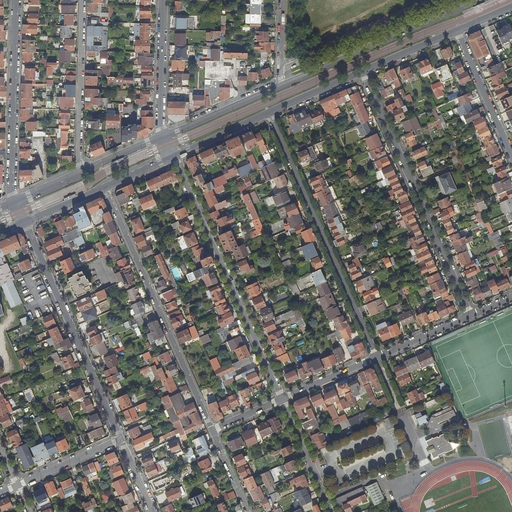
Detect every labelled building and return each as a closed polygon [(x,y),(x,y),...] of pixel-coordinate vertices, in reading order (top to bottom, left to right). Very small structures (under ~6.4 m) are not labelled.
[(250,21),(250,23),(260,23),(260,0),(250,0),(250,4),(246,4),(246,21),(250,21)] [(66,4),(67,13),(75,13),(75,3),(66,4)] [(88,3),(88,11),(90,11),(90,12),(93,12),(93,11),(98,11),(98,5),(102,5),(109,5),(109,4),(92,3),(88,3)] [(141,8),(140,18),(150,18),(150,14),(151,9),(141,8)] [(29,14),(29,23),(38,23),(38,14),(29,14)] [(65,14),(65,26),(71,26),(74,26),(74,14),(65,14)] [(88,21),(87,26),(109,27),(109,23),(109,22),(100,22),(100,16),(98,16),(94,16),(92,16),(91,21),(88,21)] [(173,18),(173,23),(174,23),(174,24),(176,24),(176,29),(188,29),(188,24),(187,24),(187,18),(173,18)] [(141,32),(141,40),(149,40),(149,30),(150,30),(150,24),(137,23),(137,32),(141,32)] [(500,28),(504,39),(511,35),(511,29),(509,24),(505,25),(506,28),(504,29),(503,27),(500,28)] [(24,25),(23,33),(36,33),(36,25),(24,25)] [(62,26),(61,38),(72,38),(72,34),(71,34),(71,31),(71,26),(65,26),(62,26)] [(87,26),(87,46),(101,46),(108,46),(108,39),(109,27),(87,26)] [(469,40),(477,59),(483,57),(486,65),(481,68),(482,70),(487,68),(495,65),(479,31),(470,35),(469,40)] [(257,32),(257,41),(268,42),(268,32),(257,32)] [(176,33),(176,45),(178,45),(185,45),(186,34),(176,33)] [(30,40),(23,40),(23,52),(35,52),(35,47),(36,40),(30,40)] [(65,46),(65,51),(70,51),(74,51),(75,40),(65,40),(65,43),(65,46)] [(136,40),(136,52),(137,52),(150,53),(150,40),(149,40),(141,40),(136,40)] [(259,44),(259,52),(261,52),(270,52),(270,45),(275,45),(275,43),(257,42),(257,44),(259,44)] [(211,46),(211,58),(217,58),(218,49),(221,49),(221,48),(221,46),(215,46),(211,46)] [(441,51),(445,59),(453,55),(449,47),(441,51)] [(60,51),(60,63),(70,63),(70,51),(65,51),(60,51)] [(101,54),(100,65),(103,65),(108,65),(112,65),(112,60),(108,60),(108,54),(113,55),(113,52),(108,52),(101,52),(87,51),(87,56),(98,56),(100,54),(101,54)] [(221,51),(220,58),(220,61),(220,83),(223,83),(223,80),(225,80),(225,88),(220,88),(220,96),(220,97),(234,90),(231,80),(232,66),(224,66),(224,57),(247,58),(247,53),(224,52),(224,51),(222,51),(221,51)] [(23,52),(23,61),(33,61),(33,54),(39,54),(39,52),(36,52),(35,52),(23,52)] [(137,52),(137,65),(140,66),(142,66),(151,66),(152,66),(153,54),(150,53),(137,52)] [(413,65),(416,72),(421,70),(422,74),(432,69),(428,59),(413,65)] [(451,62),(455,71),(454,72),(451,74),(452,77),(464,72),(458,59),(451,62)] [(173,60),(173,68),(174,68),(174,74),(184,74),(184,60),(178,60),(173,60)] [(206,61),(205,67),(205,96),(204,105),(204,108),(210,106),(210,100),(220,96),(220,88),(220,83),(220,61),(206,61)] [(487,68),(489,74),(490,73),(492,76),(503,71),(507,69),(504,61),(495,65),(487,68)] [(47,65),(47,75),(52,75),(52,68),(56,68),(57,63),(47,63),(47,65)] [(435,69),(440,81),(441,83),(452,78),(452,77),(451,74),(447,64),(435,69)] [(103,65),(103,71),(86,71),(86,76),(97,76),(107,77),(108,65),(103,65)] [(141,77),(141,78),(154,78),(154,71),(151,71),(151,66),(142,66),(142,77),(141,77)] [(400,71),(404,80),(413,76),(409,67),(400,71)] [(261,72),(264,78),(272,75),(269,68),(261,72)] [(26,69),(26,84),(35,84),(35,79),(39,79),(39,73),(35,72),(35,69),(26,69)] [(392,80),(396,88),(398,87),(399,88),(400,90),(398,91),(400,97),(394,100),(395,102),(386,106),(388,112),(408,103),(393,69),(388,71),(392,80)] [(490,77),(494,85),(493,86),(495,89),(503,86),(500,79),(505,76),(503,71),(492,76),(490,77)] [(249,72),(249,80),(257,80),(257,72),(249,72)] [(458,76),(462,84),(466,82),(470,80),(466,72),(458,76)] [(174,74),(174,87),(181,87),(182,80),(190,80),(190,74),(184,74),(174,74)] [(67,76),(67,85),(76,85),(76,76),(67,76)] [(86,76),(86,85),(97,85),(97,76),(86,76)] [(239,76),(239,85),(247,85),(247,77),(239,76)] [(107,77),(107,82),(121,82),(121,88),(124,88),(124,82),(133,83),(133,78),(124,78),(107,77)] [(142,83),(142,87),(152,87),(153,81),(154,81),(154,78),(141,78),(138,78),(135,78),(135,83),(142,83)] [(440,81),(431,85),(433,89),(427,91),(428,94),(443,87),(441,83),(440,81)] [(495,90),(499,99),(503,97),(504,98),(507,97),(507,95),(509,94),(506,87),(511,84),(511,82),(505,86),(495,90)] [(32,99),(32,86),(41,86),(41,84),(35,84),(26,84),(22,84),(22,99),(32,99)] [(352,92),(348,94),(350,99),(361,123),(361,124),(365,122),(369,120),(362,104),(360,99),(354,86),(350,88),(352,92)] [(378,90),(382,97),(393,92),(391,87),(390,87),(384,90),(383,88),(378,90)] [(63,88),(63,97),(73,97),(76,97),(76,88),(67,88),(63,88)] [(447,96),(449,101),(457,98),(461,96),(457,88),(452,90),(454,93),(449,95),(447,96)] [(333,95),(337,105),(350,99),(348,94),(346,89),(333,95)] [(220,97),(219,102),(236,94),(234,90),(220,97)] [(140,100),(139,105),(145,105),(147,105),(147,97),(150,97),(150,92),(141,92),(141,100),(140,100)] [(457,98),(460,106),(470,102),(472,101),(471,98),(472,98),(470,92),(461,96),(457,98)] [(190,93),(189,102),(189,105),(204,105),(205,96),(193,96),(193,93),(190,93)] [(500,100),(504,108),(511,105),(511,94),(511,95),(500,100)] [(324,107),(328,116),(330,115),(330,116),(340,112),(337,105),(333,95),(319,101),(322,108),(324,107)] [(220,96),(210,100),(210,106),(219,102),(220,97),(220,96)] [(62,106),(62,110),(71,110),(71,106),(73,106),(73,97),(63,97),(61,97),(61,101),(59,101),(59,106),(62,106)] [(86,98),(86,109),(91,109),(91,104),(102,104),(102,103),(107,103),(107,98),(103,98),(92,98),(86,98)] [(169,98),(168,115),(185,115),(189,115),(189,105),(189,102),(176,102),(176,98),(169,98)] [(33,99),(32,99),(22,99),(22,109),(33,109),(33,99)] [(459,110),(461,116),(463,115),(472,111),(470,106),(471,105),(470,102),(460,106),(456,108),(457,111),(459,110)] [(393,111),(397,120),(404,117),(402,112),(407,110),(405,106),(393,111)] [(463,115),(467,123),(472,121),(480,117),(478,112),(484,109),(483,106),(472,111),(463,115)] [(430,109),(436,121),(439,119),(438,116),(434,108),(430,109)] [(22,109),(21,117),(31,118),(31,116),(29,116),(29,112),(37,112),(37,109),(33,109),(22,109)] [(320,109),(309,114),(313,122),(314,123),(314,124),(315,127),(323,124),(322,120),(324,119),(320,109)] [(137,125),(137,138),(149,133),(153,128),(153,111),(142,110),(142,116),(143,117),(142,125),(140,125),(137,125)] [(60,111),(60,119),(69,119),(69,116),(70,116),(70,111),(60,111)] [(294,116),(300,128),(313,122),(309,114),(307,115),(305,111),(294,116)] [(106,114),(106,119),(106,127),(119,127),(120,115),(106,114)] [(291,125),(295,134),(301,131),(300,129),(300,128),(294,116),(294,115),(288,117),(291,125)] [(403,121),(407,129),(408,133),(414,130),(424,126),(419,115),(403,121)] [(472,121),(477,130),(478,130),(486,126),(482,116),(480,117),(472,121)] [(60,119),(60,128),(70,128),(70,123),(68,123),(69,119),(60,119)] [(90,119),(90,128),(99,128),(100,119),(90,119)] [(438,124),(438,125),(437,126),(438,129),(443,127),(442,124),(439,119),(436,121),(427,124),(429,128),(438,124)] [(27,122),(27,130),(37,130),(37,122),(33,121),(33,122),(27,122)] [(357,125),(362,136),(367,133),(367,132),(369,131),(365,122),(361,124),(357,125)] [(128,128),(122,128),(122,142),(128,142),(128,140),(132,141),(137,138),(137,125),(137,124),(132,124),(132,125),(132,127),(128,127),(128,128)] [(336,130),(338,134),(348,130),(346,126),(336,130)] [(478,130),(482,139),(482,138),(490,135),(486,126),(478,130)] [(58,129),(58,138),(66,139),(66,134),(68,134),(68,129),(58,129)] [(404,135),(410,147),(417,144),(413,136),(416,135),(414,130),(408,133),(404,135)] [(241,136),(248,150),(255,146),(256,147),(257,147),(256,146),(258,145),(254,136),(252,131),(241,136)] [(258,145),(267,165),(272,163),(259,133),(254,136),(258,145)] [(365,138),(370,150),(381,145),(376,133),(365,138)] [(482,138),(486,148),(494,144),(490,135),(482,138)] [(225,143),(230,154),(231,156),(245,151),(239,137),(225,143)] [(58,138),(57,148),(61,148),(64,148),(67,148),(67,144),(66,144),(66,139),(58,138)] [(90,146),(92,151),(90,152),(90,154),(92,159),(106,152),(101,142),(90,146)] [(212,149),(217,160),(230,154),(225,143),(212,149)] [(494,144),(486,148),(490,156),(485,158),(487,161),(494,158),(493,156),(500,153),(496,144),(494,144)] [(305,150),(298,153),(302,162),(306,161),(306,162),(316,158),(316,156),(318,155),(318,153),(318,151),(318,150),(317,148),(315,149),(314,147),(313,146),(313,145),(312,145),(308,147),(305,149),(305,150)] [(374,150),(377,156),(379,159),(387,156),(382,146),(374,150)] [(412,152),(415,159),(427,153),(424,147),(412,152)] [(61,148),(60,162),(74,162),(74,156),(64,156),(64,152),(64,148),(61,148)] [(28,149),(21,149),(21,154),(23,154),(23,158),(26,158),(26,160),(33,160),(33,158),(30,158),(30,149),(28,149)] [(199,154),(203,164),(208,162),(209,165),(218,161),(217,160),(212,149),(199,154)] [(249,160),(250,162),(251,164),(254,171),(258,169),(250,152),(246,154),(247,157),(249,160)] [(201,173),(199,170),(197,171),(195,167),(197,166),(199,165),(195,156),(188,159),(186,163),(193,177),(201,173)] [(375,161),(378,166),(380,170),(391,165),(387,156),(379,159),(375,161)] [(491,160),(494,168),(502,165),(500,162),(502,161),(500,156),(494,159),(491,160)] [(218,162),(224,174),(237,168),(235,166),(233,167),(228,157),(218,162)] [(314,164),(318,173),(328,168),(324,159),(314,164)] [(417,163),(420,170),(427,167),(425,160),(417,163)] [(263,167),(269,181),(274,179),(280,176),(276,167),(275,168),(273,163),(272,163),(267,165),(263,167)] [(247,174),(249,173),(254,171),(251,164),(237,170),(239,174),(240,177),(247,174)] [(33,169),(33,171),(33,181),(33,184),(40,181),(39,178),(44,176),(39,165),(36,166),(36,168),(33,169)] [(380,172),(382,177),(385,176),(386,178),(388,177),(395,174),(391,165),(380,170),(379,170),(380,172)] [(420,170),(424,177),(434,173),(431,165),(427,167),(420,170)] [(496,171),(499,178),(506,175),(507,178),(511,175),(511,171),(511,172),(506,174),(506,172),(504,167),(496,171)] [(224,175),(226,180),(239,174),(237,170),(237,168),(224,174),(224,175)] [(166,173),(170,182),(177,179),(173,170),(166,173)] [(20,171),(20,188),(22,189),(25,188),(25,181),(33,181),(33,171),(20,171)] [(435,177),(443,195),(456,189),(449,172),(438,177),(438,175),(435,177)] [(160,176),(164,185),(170,182),(166,173),(160,176)] [(201,173),(193,177),(194,181),(196,185),(199,184),(199,185),(200,187),(201,188),(201,187),(204,193),(206,192),(209,191),(210,190),(214,189),(211,182),(205,184),(202,177),(201,173)] [(323,173),(310,179),(313,185),(323,181),(325,180),(323,173)] [(247,186),(245,187),(246,191),(259,185),(259,183),(252,186),(247,174),(240,177),(242,181),(244,181),(247,186)] [(274,179),(278,188),(287,184),(283,174),(280,176),(274,179)] [(388,177),(390,183),(397,180),(395,174),(388,177)] [(224,175),(211,181),(211,182),(214,189),(222,185),(227,183),(226,180),(224,175)] [(153,179),(157,189),(164,186),(164,185),(160,176),(153,179)] [(495,183),(499,194),(511,188),(507,178),(495,183)] [(147,182),(151,192),(157,189),(153,179),(147,182)] [(390,183),(393,189),(400,186),(397,180),(390,183)] [(313,185),(315,191),(321,189),(321,190),(327,188),(323,181),(313,185)] [(115,196),(120,205),(128,202),(126,196),(135,192),(132,184),(117,191),(115,196)] [(204,193),(210,207),(214,205),(217,203),(214,197),(213,194),(221,191),(221,190),(224,189),(222,185),(214,189),(210,190),(209,191),(206,192),(204,193)] [(393,189),(389,190),(392,196),(402,191),(400,186),(393,189)] [(392,196),(387,198),(389,202),(394,199),(395,200),(399,198),(401,203),(409,200),(404,190),(402,191),(392,196)] [(248,194),(253,204),(253,205),(259,202),(254,191),(248,194)] [(273,196),(275,202),(277,207),(289,201),(285,191),(273,196)] [(319,196),(323,206),(333,201),(328,192),(321,195),(319,191),(312,194),(314,198),(319,196)] [(243,196),(247,207),(248,207),(253,204),(248,194),(243,196)] [(139,200),(142,207),(143,209),(156,204),(153,195),(146,198),(146,197),(139,200)] [(438,201),(441,207),(433,211),(434,214),(442,210),(441,208),(450,204),(449,204),(447,197),(438,201)] [(84,205),(88,214),(101,209),(103,212),(101,213),(101,215),(102,214),(103,217),(106,223),(112,221),(112,220),(110,215),(109,215),(108,212),(103,199),(100,198),(84,205)] [(133,200),(137,209),(142,207),(139,200),(138,198),(133,200)] [(501,202),(506,214),(511,210),(511,201),(511,198),(510,198),(503,201),(501,202)] [(214,205),(216,210),(227,205),(225,200),(217,203),(214,205)] [(324,211),(328,220),(338,216),(334,207),(335,206),(333,201),(323,206),(320,207),(322,211),(325,210),(325,211),(324,211)] [(399,205),(401,210),(396,212),(396,214),(399,213),(400,213),(412,208),(409,201),(399,205)] [(477,205),(480,211),(485,209),(481,201),(477,203),(477,205)] [(248,217),(249,219),(251,218),(252,221),(253,221),(259,218),(253,205),(253,204),(248,207),(252,215),(250,216),(248,217)] [(285,208),(288,215),(289,217),(298,213),(294,204),(285,208)] [(73,214),(76,223),(88,218),(83,206),(78,208),(80,211),(73,214)] [(277,210),(281,218),(288,215),(285,208),(284,207),(277,210)] [(176,211),(180,219),(188,215),(185,208),(180,210),(180,209),(178,210),(176,211)] [(412,208),(400,213),(403,219),(410,216),(415,214),(412,208)] [(440,214),(442,220),(448,218),(454,215),(451,209),(443,212),(440,214)] [(209,214),(212,222),(217,220),(224,217),(223,215),(221,215),(220,214),(219,214),(217,211),(209,214)] [(476,214),(479,222),(481,221),(484,220),(480,212),(476,214)] [(286,218),(288,222),(283,224),(284,227),(289,225),(288,223),(300,218),(298,213),(289,217),(286,218)] [(403,219),(400,220),(401,224),(397,226),(398,228),(406,225),(415,221),(414,218),(414,217),(418,216),(417,213),(415,214),(410,216),(403,219)] [(217,220),(220,227),(228,223),(228,224),(233,221),(230,214),(224,217),(217,220)] [(328,220),(331,227),(340,222),(344,221),(341,214),(338,216),(328,220)] [(63,220),(67,230),(71,228),(71,227),(75,225),(72,216),(63,220)] [(186,217),(171,224),(173,229),(178,227),(180,226),(181,228),(183,232),(191,229),(188,221),(186,217)] [(131,222),(138,236),(145,233),(144,230),(139,218),(131,222)] [(253,221),(257,231),(250,234),(252,237),(265,232),(263,228),(259,218),(253,221)] [(300,218),(288,223),(289,225),(291,229),(303,223),(300,218)] [(442,220),(445,227),(451,225),(448,218),(442,220)] [(67,230),(63,220),(55,224),(59,234),(66,231),(67,230)] [(102,225),(95,228),(96,231),(103,228),(103,229),(104,228),(108,236),(109,236),(117,232),(112,221),(106,223),(102,225)] [(406,225),(408,228),(411,227),(413,229),(418,227),(415,221),(406,225)] [(331,227),(334,233),(343,229),(340,222),(331,227)] [(303,223),(291,229),(288,230),(291,237),(301,232),(307,230),(305,226),(304,226),(303,223)] [(221,229),(223,234),(230,231),(231,230),(229,225),(221,229)] [(445,227),(449,234),(452,233),(452,234),(457,232),(455,229),(453,230),(451,225),(445,227)] [(36,230),(40,237),(46,235),(43,226),(37,229),(36,230)] [(377,230),(379,237),(384,235),(382,231),(385,230),(384,227),(382,228),(378,230),(377,230)] [(66,231),(59,234),(60,236),(64,244),(82,236),(79,228),(67,233),(66,231)] [(301,232),(303,236),(301,236),(301,238),(303,237),(306,243),(316,239),(311,228),(307,230),(301,232)] [(343,229),(334,233),(336,239),(341,237),(341,236),(345,234),(343,229)] [(134,238),(139,248),(146,245),(143,236),(145,237),(146,237),(152,235),(155,242),(157,241),(153,232),(152,230),(145,233),(138,236),(134,238)] [(109,236),(114,247),(116,246),(122,243),(118,235),(120,234),(119,231),(117,232),(109,236)] [(218,236),(226,252),(232,249),(237,247),(230,231),(223,234),(218,236)] [(452,234),(449,236),(452,242),(454,241),(460,238),(457,232),(452,234)] [(184,237),(188,247),(197,243),(193,233),(184,237)] [(16,236),(21,247),(25,255),(31,252),(23,236),(19,234),(16,236)] [(336,239),(333,241),(336,247),(347,241),(346,238),(349,237),(348,234),(341,237),(336,239)] [(416,236),(409,239),(411,244),(418,241),(418,242),(424,240),(421,234),(416,236)] [(0,245),(1,247),(4,255),(10,252),(13,257),(18,255),(15,250),(21,247),(16,236),(0,242),(0,245)] [(45,243),(48,250),(53,248),(53,249),(54,248),(59,246),(64,244),(60,236),(57,238),(48,242),(45,243)] [(454,241),(457,247),(468,242),(473,240),(471,237),(467,239),(466,236),(460,238),(454,241)] [(97,243),(103,257),(107,255),(105,251),(103,248),(101,242),(97,243)] [(192,248),(196,257),(201,255),(204,253),(202,247),(206,245),(205,242),(192,248)] [(312,242),(301,247),(307,260),(309,259),(317,255),(312,242)] [(353,252),(355,258),(359,257),(366,253),(361,242),(352,245),(355,251),(353,252)] [(454,248),(457,255),(465,251),(471,248),(468,242),(457,247),(454,248)] [(418,246),(420,252),(427,249),(425,243),(420,245),(418,246)] [(237,247),(232,249),(234,253),(235,252),(239,260),(244,257),(248,256),(248,254),(251,253),(247,246),(245,247),(243,244),(237,247)] [(142,249),(143,253),(141,254),(143,258),(153,253),(149,245),(142,249)] [(55,249),(46,253),(50,260),(62,255),(60,251),(61,251),(59,246),(54,248),(55,249)] [(108,250),(113,261),(121,258),(116,246),(114,247),(108,250)] [(0,260),(2,265),(0,266),(0,280),(0,282),(2,286),(3,285),(11,282),(15,280),(14,276),(9,266),(4,255),(1,247),(0,247),(0,260)] [(94,248),(79,252),(82,261),(97,257),(94,248)] [(419,261),(424,259),(431,256),(428,250),(421,253),(416,255),(419,261)] [(457,255),(462,265),(464,264),(474,259),(473,256),(468,258),(465,251),(457,255)] [(155,258),(159,268),(165,265),(160,254),(155,256),(152,257),(153,259),(155,258)] [(100,258),(112,286),(119,283),(115,274),(110,263),(107,255),(103,257),(100,258)] [(196,257),(198,261),(196,262),(199,268),(202,266),(203,267),(209,265),(214,263),(211,255),(203,259),(201,255),(196,257)] [(309,259),(314,269),(322,266),(317,255),(309,259)] [(424,259),(427,266),(433,263),(432,260),(435,258),(433,255),(431,256),(424,259)] [(383,258),(387,268),(392,266),(389,259),(388,256),(383,258)] [(239,260),(240,262),(238,263),(241,270),(245,269),(247,274),(254,270),(252,265),(248,267),(244,257),(239,260)] [(355,258),(347,262),(351,272),(361,268),(363,267),(359,257),(355,258)] [(60,262),(63,270),(73,265),(70,258),(60,262)] [(118,261),(123,270),(129,268),(131,267),(129,262),(128,263),(125,258),(118,261)] [(165,260),(167,264),(169,269),(174,267),(171,260),(170,258),(165,260)] [(464,264),(467,270),(473,267),(479,264),(476,258),(474,259),(464,264)] [(20,263),(24,271),(32,268),(28,260),(20,263)] [(279,265),(282,271),(284,270),(291,267),(288,261),(279,265)] [(427,266),(420,268),(422,273),(429,270),(431,275),(432,275),(438,272),(433,263),(427,266)] [(159,268),(163,275),(156,278),(158,282),(167,278),(169,277),(170,277),(165,265),(159,268)] [(203,267),(200,269),(191,273),(192,276),(195,275),(196,279),(202,276),(208,273),(210,272),(209,269),(210,268),(209,265),(203,267)] [(465,271),(467,277),(474,274),(476,273),(475,270),(473,267),(467,270),(465,271)] [(115,274),(119,283),(123,281),(126,288),(135,283),(133,279),(132,276),(133,275),(131,271),(131,272),(129,268),(123,270),(115,274)] [(351,272),(354,278),(361,275),(360,273),(363,272),(361,268),(351,272)] [(310,273),(316,286),(325,282),(326,282),(320,269),(310,273)] [(72,287),(75,293),(76,293),(78,297),(86,293),(86,291),(91,289),(88,283),(89,283),(88,279),(86,279),(84,275),(83,276),(81,271),(72,275),(73,276),(68,279),(70,283),(69,283),(71,287),(72,287)] [(432,275),(435,282),(441,279),(438,272),(432,275)] [(202,276),(207,287),(218,282),(213,273),(209,275),(208,273),(202,276)] [(465,278),(468,284),(470,283),(472,287),(478,284),(474,274),(467,277),(465,278)] [(361,280),(356,282),(360,292),(365,290),(366,291),(374,287),(369,276),(364,278),(361,279),(361,280)] [(167,278),(158,282),(160,285),(157,286),(159,290),(160,290),(166,287),(165,283),(168,282),(167,278)] [(435,282),(429,284),(433,293),(444,288),(441,279),(435,282)] [(494,293),(499,290),(496,284),(496,283),(494,279),(487,282),(489,286),(490,289),(491,289),(492,288),(494,293)] [(288,284),(293,296),(300,293),(294,281),(290,283),(288,284)] [(496,284),(499,290),(505,288),(502,281),(496,284)] [(247,286),(252,299),(262,295),(260,291),(256,282),(247,286)] [(316,286),(321,297),(329,294),(330,294),(330,293),(325,282),(316,286)] [(472,287),(477,300),(484,297),(481,292),(480,290),(478,284),(472,287)] [(209,289),(213,297),(220,294),(219,290),(220,290),(218,285),(209,289)] [(4,289),(12,307),(21,304),(13,286),(4,289)] [(481,292),(484,297),(492,293),(490,289),(489,286),(487,286),(488,289),(481,292)] [(127,291),(132,305),(140,301),(139,298),(140,297),(138,293),(137,291),(138,291),(136,287),(127,291)] [(162,294),(166,302),(170,300),(170,299),(178,296),(178,295),(175,288),(174,289),(168,291),(162,294)] [(362,294),(366,302),(379,296),(376,288),(362,294)] [(432,293),(434,298),(441,295),(442,297),(447,295),(444,288),(433,293),(432,293)] [(104,289),(81,300),(81,301),(78,302),(80,307),(79,308),(81,312),(92,307),(91,303),(88,298),(91,297),(91,298),(92,298),(96,296),(98,300),(107,296),(104,289)] [(213,297),(209,299),(213,307),(225,301),(223,296),(222,297),(220,294),(213,297)] [(319,298),(324,310),(324,309),(334,305),(329,294),(321,297),(319,298)] [(445,304),(448,313),(455,310),(452,304),(450,306),(447,300),(450,299),(450,300),(453,298),(453,297),(454,297),(452,294),(442,298),(445,304)] [(253,300),(257,310),(265,306),(261,296),(253,300)] [(367,304),(372,315),(381,312),(384,310),(379,298),(367,304)] [(131,305),(135,315),(134,316),(135,318),(135,320),(145,315),(144,312),(145,311),(144,309),(145,308),(142,303),(141,301),(140,301),(132,305),(131,305)] [(167,304),(168,307),(166,308),(168,312),(177,308),(174,301),(167,304)] [(216,307),(219,315),(221,314),(221,315),(230,311),(228,306),(227,307),(225,303),(216,307)] [(324,309),(329,321),(333,319),(341,316),(336,304),(335,305),(334,305),(324,309)] [(438,307),(441,316),(448,313),(445,304),(438,307)] [(260,311),(265,322),(274,318),(269,307),(260,311)] [(263,323),(267,332),(271,330),(275,328),(273,324),(295,315),(300,312),(298,308),(274,318),(265,322),(263,323)] [(88,320),(97,317),(95,310),(90,311),(91,314),(86,316),(88,320)] [(168,315),(174,328),(184,324),(182,320),(184,319),(179,310),(168,315)] [(410,310),(399,316),(402,324),(408,322),(408,323),(415,320),(410,310)] [(428,315),(430,321),(438,317),(435,311),(431,313),(430,312),(430,314),(428,315)] [(231,312),(222,316),(223,319),(219,321),(221,325),(222,328),(229,324),(234,322),(233,320),(234,319),(231,312)] [(295,315),(297,321),(303,319),(300,312),(295,315)] [(417,316),(421,325),(430,321),(426,312),(422,313),(421,312),(420,313),(420,314),(417,316)] [(44,319),(48,327),(51,326),(52,329),(57,327),(58,327),(52,315),(44,319)] [(333,319),(336,327),(338,330),(338,331),(340,330),(347,327),(347,326),(344,319),(342,315),(341,316),(333,319)] [(21,318),(23,325),(29,322),(27,316),(21,318)] [(136,320),(139,326),(144,324),(141,317),(136,320)] [(125,323),(127,329),(135,326),(140,339),(143,338),(143,336),(138,326),(135,320),(135,318),(125,323)] [(297,321),(300,328),(302,327),(306,325),(303,319),(297,321)] [(223,332),(228,341),(233,339),(232,337),(239,333),(238,330),(239,329),(239,328),(238,326),(237,325),(241,323),(239,320),(235,322),(234,322),(229,324),(222,328),(217,330),(219,334),(223,332)] [(148,324),(152,332),(160,328),(157,321),(148,324)] [(173,330),(175,335),(176,334),(181,343),(186,341),(188,344),(200,339),(200,338),(197,332),(192,322),(190,323),(173,330)] [(376,325),(383,341),(392,337),(386,325),(385,322),(376,325)] [(386,325),(392,337),(400,333),(399,329),(396,330),(394,325),(390,326),(389,324),(386,325)] [(49,331),(52,337),(60,334),(57,327),(52,329),(49,331)] [(86,331),(90,338),(99,334),(95,327),(86,331)] [(155,342),(157,346),(163,343),(161,339),(157,341),(157,340),(164,337),(160,328),(152,332),(149,333),(152,340),(155,339),(156,342),(155,342)] [(343,337),(347,348),(354,345),(353,342),(351,343),(344,328),(340,330),(343,337)] [(326,336),(328,339),(336,335),(338,339),(343,337),(340,330),(338,331),(326,336)] [(269,336),(273,346),(281,342),(285,341),(280,331),(273,334),(269,336)] [(90,338),(92,343),(90,344),(91,347),(95,345),(103,342),(105,341),(102,333),(99,334),(90,338)] [(52,337),(55,344),(61,342),(63,340),(60,334),(52,337)] [(115,336),(119,345),(120,348),(121,348),(123,347),(118,335),(115,336)] [(228,341),(226,342),(230,351),(235,349),(244,345),(240,336),(233,339),(228,341)] [(62,345),(65,350),(72,347),(68,338),(63,340),(61,342),(62,345)] [(356,352),(350,354),(353,360),(364,355),(365,351),(361,341),(357,343),(357,344),(354,346),(356,352)] [(95,345),(101,357),(108,353),(103,342),(95,345)] [(273,346),(277,356),(285,352),(281,342),(273,346)] [(235,349),(240,361),(250,356),(245,345),(244,345),(235,349)] [(333,351),(337,362),(345,359),(340,348),(333,351)] [(159,355),(163,365),(172,361),(169,355),(171,354),(170,351),(159,355)] [(417,357),(421,367),(422,368),(435,362),(430,351),(417,357)] [(58,353),(48,357),(51,363),(54,361),(60,359),(58,353)] [(287,353),(273,359),(275,363),(284,358),(288,356),(287,353)] [(321,360),(325,368),(336,362),(332,353),(331,354),(332,355),(321,360)] [(104,358),(109,369),(115,366),(119,365),(115,354),(104,358)] [(63,359),(67,368),(73,365),(74,369),(81,366),(79,363),(75,365),(70,355),(63,359)] [(215,372),(220,383),(224,381),(226,380),(223,375),(253,362),(250,356),(240,361),(221,369),(215,372)] [(152,358),(155,365),(157,369),(160,368),(156,357),(152,358)] [(306,362),(311,372),(314,371),(315,373),(323,369),(318,357),(306,362)] [(405,365),(408,372),(421,367),(417,357),(404,362),(405,365)] [(296,373),(298,378),(299,380),(312,374),(311,372),(306,362),(302,364),(304,368),(298,370),(299,372),(296,373)] [(167,371),(169,377),(170,377),(179,373),(175,364),(168,367),(169,370),(167,371)] [(153,371),(154,374),(157,381),(159,380),(161,379),(157,369),(155,365),(153,366),(142,371),(144,375),(153,371)] [(394,368),(398,377),(408,372),(404,365),(399,367),(398,366),(394,368)] [(109,369),(104,371),(107,378),(115,375),(117,374),(118,374),(115,366),(109,369)] [(157,369),(161,379),(162,381),(166,379),(161,368),(160,368),(157,369)] [(234,381),(235,382),(246,376),(250,384),(259,380),(254,368),(233,377),(234,381)] [(359,373),(364,384),(371,380),(377,378),(374,370),(371,368),(359,373)] [(285,375),(289,382),(298,378),(296,373),(294,370),(285,375)] [(408,372),(398,377),(402,386),(406,384),(406,383),(411,380),(408,372)] [(107,379),(110,385),(113,384),(118,382),(119,381),(123,379),(120,373),(118,374),(117,374),(115,375),(107,378),(107,379)] [(167,392),(169,397),(178,393),(177,391),(176,389),(173,391),(170,384),(173,383),(170,377),(169,377),(166,379),(162,381),(165,386),(167,392)] [(371,380),(375,390),(377,392),(383,390),(377,378),(371,380)] [(335,384),(340,395),(343,394),(343,393),(344,392),(348,401),(351,406),(357,404),(353,395),(348,385),(346,379),(335,384)] [(113,384),(116,391),(122,388),(119,381),(118,382),(113,384)] [(348,385),(353,395),(359,392),(358,391),(359,390),(360,388),(357,381),(348,385)] [(365,386),(372,401),(372,402),(376,400),(368,384),(365,386)] [(81,386),(70,390),(75,401),(76,401),(84,397),(81,390),(83,389),(81,386)] [(252,386),(239,392),(246,407),(251,405),(250,402),(247,404),(245,399),(244,399),(243,397),(254,392),(252,386)] [(407,393),(412,404),(425,398),(420,388),(415,389),(407,393)] [(173,406),(179,419),(186,416),(190,415),(197,412),(193,404),(184,408),(178,395),(187,391),(186,390),(178,393),(169,397),(173,406)] [(339,399),(335,390),(324,395),(326,399),(323,400),(325,402),(327,401),(328,404),(336,401),(340,411),(344,410),(343,410),(340,403),(340,401),(339,399)] [(163,398),(167,408),(171,406),(171,407),(173,406),(169,397),(167,392),(165,394),(166,397),(163,398)] [(310,398),(314,407),(323,403),(324,405),(323,406),(325,411),(328,410),(327,408),(325,402),(323,400),(321,393),(310,398)] [(118,398),(122,409),(132,404),(127,394),(118,398)] [(0,414),(1,417),(9,414),(4,403),(16,397),(14,395),(5,399),(0,401),(0,414)] [(85,401),(89,412),(94,409),(88,395),(86,396),(84,397),(76,401),(77,403),(82,401),(82,402),(85,401)] [(227,399),(231,408),(239,405),(235,395),(226,398),(227,399)] [(295,402),(294,405),(300,419),(304,417),(301,408),(310,404),(306,397),(295,402)] [(372,403),(373,405),(374,408),(388,402),(386,397),(378,400),(372,403)] [(426,403),(428,407),(440,402),(438,398),(426,403)] [(219,403),(223,412),(227,411),(229,415),(233,413),(231,408),(227,399),(219,403)] [(340,403),(343,410),(348,408),(346,402),(344,399),(340,401),(340,403)] [(208,405),(214,418),(217,420),(223,417),(221,411),(219,412),(218,411),(219,411),(218,409),(217,408),(219,407),(217,401),(215,402),(208,405)] [(138,406),(140,411),(149,408),(146,402),(144,403),(138,406)] [(165,410),(169,419),(171,424),(173,423),(179,420),(179,419),(173,406),(171,407),(165,410)] [(328,410),(329,412),(335,425),(348,419),(346,415),(338,418),(332,406),(327,408),(328,410)] [(58,412),(60,417),(64,416),(65,419),(68,418),(69,421),(74,418),(69,407),(58,412)] [(436,417),(435,418),(437,423),(438,423),(439,424),(438,426),(440,431),(448,427),(447,426),(450,425),(450,426),(457,423),(455,417),(454,418),(453,416),(455,415),(453,410),(452,410),(450,407),(434,414),(436,417)] [(127,410),(129,413),(130,413),(134,421),(138,419),(133,408),(127,410)] [(318,423),(315,417),(311,408),(306,410),(310,420),(302,424),(304,429),(318,423)] [(21,409),(9,414),(1,417),(0,417),(0,418),(4,428),(12,424),(10,420),(12,419),(11,417),(9,417),(22,411),(21,409)] [(123,412),(128,423),(134,421),(130,413),(129,413),(127,410),(123,412)] [(179,420),(181,424),(184,423),(184,425),(186,428),(183,429),(185,434),(186,436),(192,434),(191,431),(201,427),(202,424),(197,412),(190,415),(193,422),(192,423),(193,424),(190,425),(186,416),(179,419),(179,420)] [(360,414),(348,419),(350,425),(351,425),(355,432),(363,428),(359,419),(362,418),(368,415),(366,412),(360,414)] [(380,416),(381,418),(382,421),(389,418),(387,412),(380,416)] [(414,415),(419,427),(428,423),(426,419),(427,418),(426,415),(422,416),(420,413),(414,415)] [(90,417),(91,420),(90,421),(92,426),(94,425),(95,428),(103,425),(98,414),(90,417)] [(315,417),(318,423),(322,431),(325,429),(319,415),(315,417)] [(268,421),(273,432),(282,428),(277,417),(268,421)] [(385,420),(389,428),(395,426),(391,418),(390,418),(385,420)] [(348,419),(335,425),(336,428),(340,427),(341,430),(351,426),(350,425),(348,419)] [(173,423),(176,429),(183,427),(182,426),(181,424),(179,420),(173,423)] [(257,428),(261,438),(273,432),(268,421),(256,426),(257,428)] [(8,434),(11,441),(20,437),(17,431),(29,426),(27,422),(25,423),(18,426),(15,428),(16,430),(8,434)] [(143,428),(146,435),(151,433),(152,432),(149,426),(143,428)] [(102,427),(87,434),(90,440),(94,438),(105,433),(102,427)] [(174,430),(166,434),(167,437),(177,433),(178,436),(181,435),(181,436),(185,434),(183,429),(183,427),(176,429),(174,430)] [(129,431),(134,440),(141,437),(139,434),(136,428),(129,431)] [(242,434),(248,447),(262,440),(261,438),(257,428),(242,434)] [(310,436),(313,441),(314,443),(316,446),(317,445),(319,449),(323,447),(328,445),(326,441),(325,438),(322,431),(318,432),(310,436)] [(134,440),(137,449),(142,447),(141,444),(143,443),(144,443),(143,441),(148,439),(149,441),(154,439),(151,433),(146,435),(141,437),(134,440)] [(426,442),(428,448),(430,449),(431,451),(430,453),(433,459),(438,456),(438,455),(445,452),(445,453),(453,450),(449,442),(448,443),(444,434),(439,436),(439,437),(438,438),(437,437),(433,439),(433,440),(431,440),(426,442)] [(229,443),(233,452),(237,450),(236,449),(242,446),(241,445),(244,443),(241,437),(229,443)] [(56,444),(61,453),(65,451),(65,450),(69,448),(65,439),(62,440),(62,441),(56,444)] [(170,447),(180,443),(178,439),(168,443),(170,447)] [(45,443),(50,457),(57,454),(51,440),(45,443)] [(205,442),(209,451),(213,449),(209,440),(205,442)] [(32,448),(36,457),(34,458),(36,463),(50,457),(44,443),(32,448)] [(172,452),(182,448),(180,444),(171,447),(172,452)] [(289,445),(281,449),(282,450),(285,456),(292,452),(289,445)] [(106,455),(109,463),(110,465),(119,461),(115,452),(106,455)] [(197,460),(200,467),(202,473),(210,469),(209,465),(210,465),(206,454),(202,456),(196,458),(197,460)] [(232,458),(234,462),(235,461),(238,466),(246,463),(245,460),(248,458),(246,456),(244,457),(242,454),(232,458)] [(142,459),(145,467),(153,463),(149,456),(142,459)] [(285,464),(288,472),(289,472),(296,468),(295,465),(295,464),(293,460),(285,464)] [(145,468),(150,477),(158,474),(155,466),(159,465),(158,462),(145,468)] [(89,465),(92,473),(94,477),(99,475),(98,474),(96,469),(94,464),(94,463),(89,465)] [(280,466),(283,471),(284,471),(285,471),(285,472),(286,472),(287,472),(288,472),(285,464),(280,466)] [(83,468),(86,475),(92,473),(89,465),(83,468)] [(247,465),(238,469),(243,479),(252,476),(247,465)] [(113,471),(114,473),(111,474),(113,479),(124,474),(121,466),(116,468),(115,467),(110,469),(111,470),(111,471),(113,471)] [(260,475),(264,484),(266,489),(269,487),(275,485),(268,471),(260,475)] [(293,479),(294,480),(288,482),(290,486),(295,483),(295,484),(306,479),(303,475),(293,479)] [(243,479),(248,491),(250,490),(257,487),(252,476),(243,479)] [(81,479),(88,495),(91,494),(93,493),(88,483),(86,477),(85,477),(81,479)] [(151,480),(156,491),(165,487),(165,486),(168,485),(165,479),(162,480),(160,480),(159,477),(151,480)] [(46,485),(49,493),(57,490),(53,481),(54,481),(52,478),(51,479),(52,482),(46,485)] [(57,489),(60,496),(65,494),(76,489),(72,478),(62,483),(63,486),(64,487),(62,488),(62,487),(57,489)] [(113,482),(120,496),(122,495),(129,492),(126,486),(127,485),(124,478),(113,482)] [(306,479),(295,484),(292,485),(293,487),(296,485),(297,488),(307,484),(306,479)] [(212,480),(207,482),(207,483),(209,487),(210,487),(214,496),(213,496),(213,497),(218,495),(217,491),(217,490),(212,480)] [(377,482),(366,487),(374,506),(385,501),(377,482)] [(250,490),(255,502),(260,499),(269,495),(266,489),(264,484),(262,485),(257,487),(250,490)] [(170,491),(165,493),(169,501),(181,496),(184,494),(181,487),(178,488),(172,490),(172,489),(170,490),(170,491)] [(335,499),(338,506),(343,504),(367,494),(364,487),(335,499)] [(34,492),(38,502),(49,497),(44,488),(34,492)] [(119,497),(120,499),(123,498),(126,505),(122,506),(124,511),(134,506),(132,503),(135,501),(131,492),(123,496),(122,495),(120,496),(119,497)] [(221,495),(222,499),(224,502),(236,497),(234,492),(226,495),(225,493),(221,495)] [(272,494),(269,495),(272,502),(279,499),(280,499),(277,492),(276,492),(275,492),(272,494)] [(201,494),(190,499),(193,507),(204,502),(203,499),(201,494)] [(301,506),(312,501),(309,494),(298,498),(301,506)] [(343,504),(345,511),(349,511),(352,511),(351,506),(368,498),(367,494),(343,504)] [(270,507),(269,504),(272,502),(269,495),(260,499),(265,510),(270,507)] [(0,500),(0,503),(3,511),(13,506),(9,497),(0,500)] [(93,502),(86,505),(85,502),(82,503),(86,511),(98,506),(94,497),(93,498),(92,499),(93,502)] [(217,505),(218,509),(220,509),(221,511),(219,511),(227,511),(223,502),(220,504),(217,505)]
